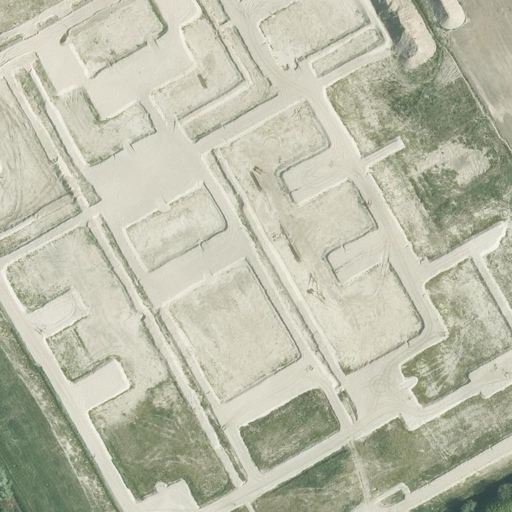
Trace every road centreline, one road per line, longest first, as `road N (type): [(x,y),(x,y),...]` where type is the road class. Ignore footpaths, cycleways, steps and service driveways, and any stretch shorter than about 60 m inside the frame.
road 1 (residential): [(385,361),(436,333),(309,88),(288,100)]
road 2 (residential): [(0,286),(130,511)]
road 3 (residential): [(385,361),(415,419),(511,367)]
road 4 (residential): [(365,511),(390,509),(511,441)]
road 5 (residential): [(224,422),(151,292)]
road 6 (residential): [(242,241),(313,370)]
road 7 (residential): [(86,175),(178,123),(194,151)]
road 8 (residential): [(116,0),(0,68)]
